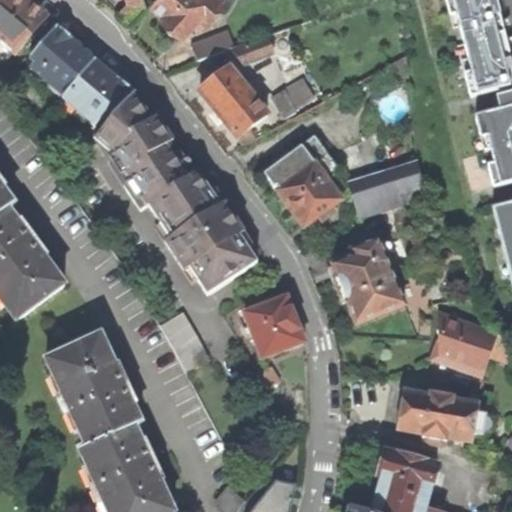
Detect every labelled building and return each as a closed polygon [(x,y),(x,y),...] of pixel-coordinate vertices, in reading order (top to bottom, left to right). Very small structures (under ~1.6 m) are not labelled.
[(29,3),(25,0),(2,0),(0,4),(0,41),(15,54),(45,17),(29,3)] [(149,10),(145,0),(127,0),(130,5),(120,16),(133,28),(149,10)] [(157,0),(154,4),(169,18),(167,20),(171,24),(169,26),(169,29),(169,33),(172,35),(175,36),(179,36),(182,34),(185,36),(194,26),(199,31),(208,21),(210,23),(230,0),(229,0),(157,0)] [(509,88),(511,88),(507,73),(511,71),(511,64),(502,27),(495,0),(446,0),(451,17),(458,16),(472,73),(466,75),(472,98),(509,88)] [(77,44),(58,28),(30,59),(37,64),(31,71),(63,99),(96,60),(77,44)] [(227,38),(192,50),(197,64),(232,51),(227,38)] [(268,40),(233,53),(244,67),(274,55),(268,40)] [(111,73),(96,60),(63,99),(95,126),(102,119),(108,125),(135,93),(111,73)] [(276,128),(230,71),(201,94),(215,111),(239,141),(240,140),(245,146),(276,128)] [(501,106),(505,110),(511,108),(511,71),(507,73),(511,88),(509,88),(511,95),(506,96),(501,100),(501,106)] [(292,84),(271,99),(284,120),(297,113),(294,108),(304,101),(292,84)] [(153,121),(135,93),(108,125),(96,139),(104,153),(108,151),(115,159),(112,162),(128,184),(123,188),(141,212),(148,207),(170,240),(165,243),(183,272),(188,269),(207,296),(256,263),(239,236),(244,233),(233,215),(226,204),(220,207),(198,173),(193,176),(172,144),(175,141),(167,129),(158,117),(153,121)] [(323,103),(276,128),(245,146),(248,151),(298,123),(309,142),(315,139),(336,127),(323,103)] [(511,184),(511,108),(505,110),(476,118),(482,140),(488,138),(495,165),(488,166),(494,189),(511,184)] [(341,174),(315,139),(309,142),(263,174),(273,189),(277,187),(280,192),(278,194),(290,210),(304,230),(341,203),(328,184),(341,174)] [(419,169),(350,190),(360,222),(391,212),(419,203),(422,202),(419,169)] [(0,215),(8,210),(14,205),(0,186),(0,215)] [(423,217),(419,203),(391,212),(396,226),(421,218),(423,217)] [(511,204),(499,208),(511,259),(511,204)] [(0,299),(17,323),(65,287),(39,252),(8,210),(0,215),(0,299)] [(425,232),(421,218),(396,226),(394,227),(398,241),(425,232)] [(405,309),(379,243),(353,253),(355,260),(329,270),(337,290),(343,307),(348,305),(357,328),(405,309)] [(262,360),(304,342),(293,314),(287,297),(285,298),(277,280),(248,299),(255,311),(245,315),(262,360)] [(183,312),(160,325),(174,349),(187,373),(210,360),(183,312)] [(511,365),(511,341),(439,316),(439,342),(431,349),(417,359),(422,364),(429,360),(431,363),(483,379),(489,359),(511,366),(511,365)] [(47,361),(86,448),(134,426),(140,423),(120,379),(101,336),(47,361)] [(430,400),(406,396),(403,412),(399,433),(424,437),(423,441),(447,445),(448,441),(471,445),(473,437),(483,439),(487,438),(491,436),(494,432),(494,426),(492,422),(488,419),(476,417),(477,408),(454,404),(455,400),(431,396),(430,400)] [(108,511),(174,511),(156,474),(134,426),(86,448),(80,451),(108,511)] [(425,511),(437,470),(387,456),(383,469),(380,480),(383,481),(373,511),(425,511)] [(225,511),(237,511),(244,502),(228,489),(216,504),(225,511)] [(237,511),(250,511),(253,509),(244,502),(237,511)]
